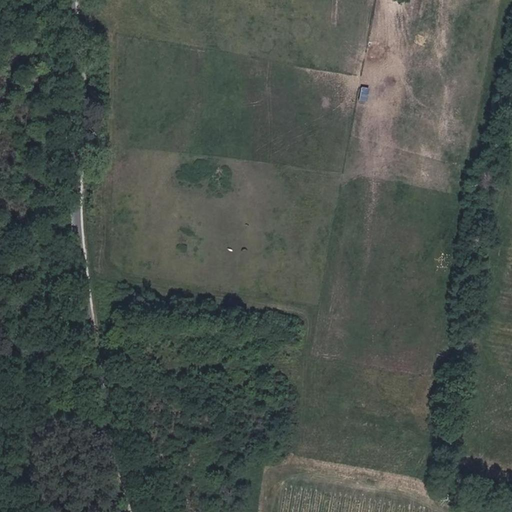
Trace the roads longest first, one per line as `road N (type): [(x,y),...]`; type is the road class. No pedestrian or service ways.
road 1 (residential): [(75,0),(73,134),(96,350),(139,511)]
road 2 (track): [(511,219),(457,509),(479,511)]
